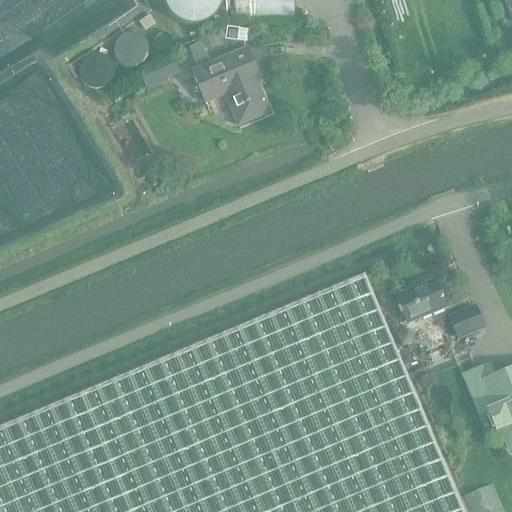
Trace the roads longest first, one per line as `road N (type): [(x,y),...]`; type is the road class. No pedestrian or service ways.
road 1 (unclassified): [(511,191),(440,207),(0,392)]
road 2 (unclassified): [(0,304),(385,143),(511,108)]
